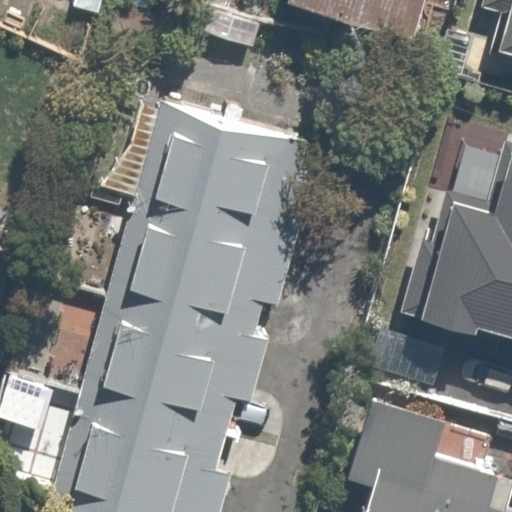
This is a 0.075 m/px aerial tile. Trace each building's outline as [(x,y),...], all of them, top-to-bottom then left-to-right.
[(413,49),(427,0),(297,0),(293,14),(413,49)] [(511,0),(480,0),(466,49),(511,62),(511,0)] [(214,511),(313,147),(167,108),(58,511),(214,511)] [(453,215),(425,318),(511,342),(511,169),(496,226),(453,215)] [(0,327),(20,262),(22,255),(0,248),(0,327)] [(444,422),(376,403),(363,399),(338,486),(371,495),(366,511),(511,511),(511,483),(433,460),(444,422)]
